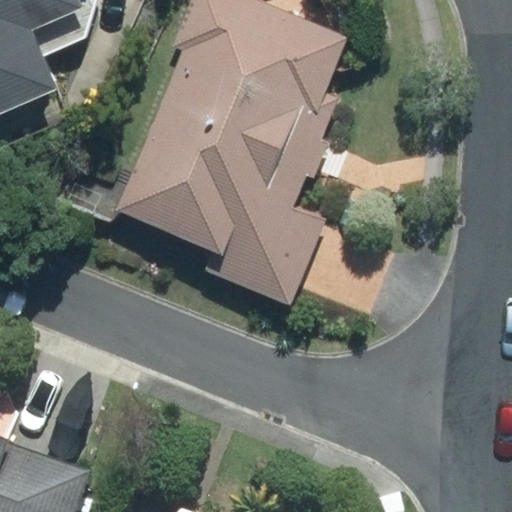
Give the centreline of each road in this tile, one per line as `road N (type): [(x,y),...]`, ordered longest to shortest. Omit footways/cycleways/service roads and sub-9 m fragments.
road 1 (residential): [(0,274),(315,399),(471,450)]
road 2 (residential): [(499,0),(497,149),(471,450)]
